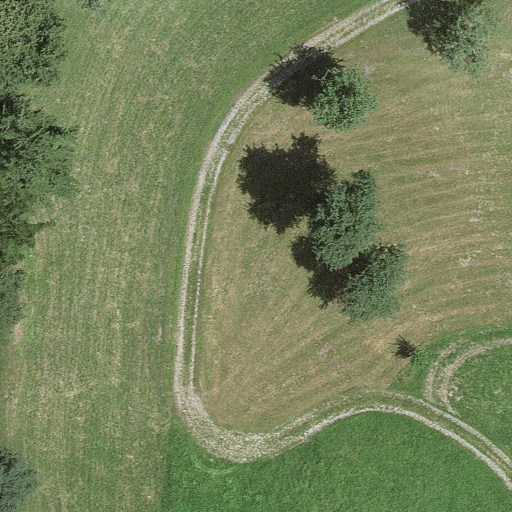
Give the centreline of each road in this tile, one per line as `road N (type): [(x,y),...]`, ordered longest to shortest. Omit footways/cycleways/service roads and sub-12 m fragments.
road 1 (track): [(419,0),(285,76),(229,136),(202,199),(176,376),(210,451),(234,455),(376,405),(421,417),(495,467),(511,492)]
road 2 (track): [(0,220),(4,0)]
